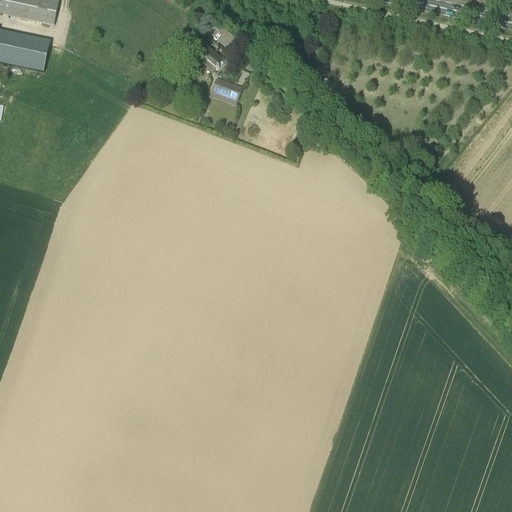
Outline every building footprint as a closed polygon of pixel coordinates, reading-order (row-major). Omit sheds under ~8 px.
[(36,0),(37,0),(35,0),(0,0),(0,15),(54,27),(60,0),(36,0)] [(0,66),(45,75),(51,43),(0,33),(0,66)] [(216,71),(223,63),(212,54),(212,55),(206,50),(207,49),(199,43),(184,60),(192,66),(200,57),(216,71)] [(212,93),(238,102),(242,91),(216,81),(212,93)] [(305,138),(297,135),(292,147),(301,150),(305,138)]
